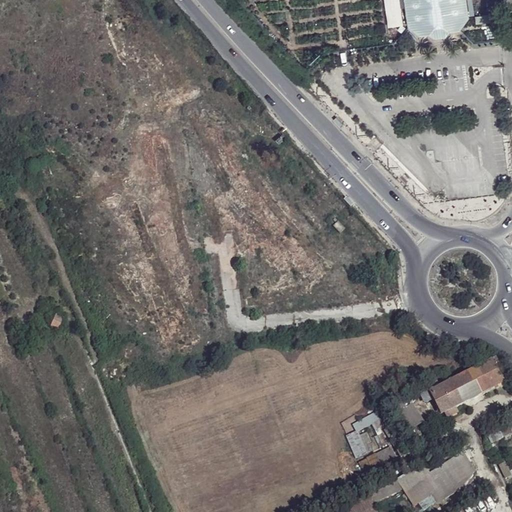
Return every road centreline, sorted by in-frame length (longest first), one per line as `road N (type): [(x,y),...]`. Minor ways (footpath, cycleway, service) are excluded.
road 1 (primary): [(184,0),(410,252),(418,271)]
road 2 (primary): [(452,240),(427,233),(204,0)]
